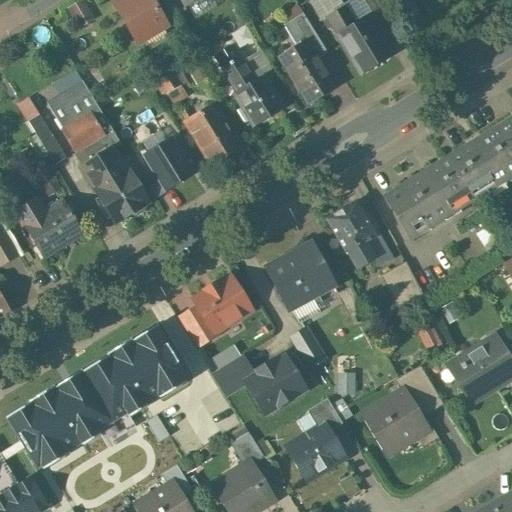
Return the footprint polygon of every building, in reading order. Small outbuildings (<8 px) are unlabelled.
[(78,0),(68,6),(78,24),(92,16),(83,0),(78,0)] [(118,0),(113,4),(136,43),(166,25),(150,0),(118,0)] [(177,0),(186,14),(211,0),(177,0)] [(338,0),(334,0),(321,8),(326,17),(343,7),(338,0)] [(326,17),(337,36),(354,25),(343,6),(343,7),(326,17)] [(302,14),(283,25),(295,46),(304,40),(315,59),(326,53),(302,14)] [(354,25),(337,36),(359,72),(388,54),(381,42),(385,39),(371,15),(354,25)] [(295,46),(277,57),(278,58),(279,58),(288,73),(287,74),(288,75),(289,74),(299,91),(298,91),(299,93),(300,92),(307,102),(305,103),(306,105),(334,87),(333,86),(332,87),(315,59),(304,40),(295,46)] [(231,47),(216,57),(223,69),(238,59),(231,47)] [(185,49),(172,57),(183,75),(196,67),(185,49)] [(238,59),(223,69),(237,92),(252,83),(238,59)] [(167,68),(163,71),(159,65),(151,69),(166,92),(178,85),(167,68)] [(237,92),(234,95),(253,126),(281,108),(262,77),(252,83),(237,92)] [(111,129),(83,83),(47,105),(62,129),(60,130),(74,152),(111,129)] [(214,105),(185,123),(210,164),(238,146),(231,133),(235,131),(229,122),(226,125),(214,105)] [(148,111),(128,123),(133,130),(153,118),(148,111)] [(65,158),(38,115),(27,122),(54,165),(65,158)] [(133,130),(133,131),(146,153),(164,141),(158,132),(161,131),(153,118),(133,130)] [(511,122),(510,119),(447,158),(472,199),(511,174),(511,122)] [(146,153),(142,156),(151,171),(164,192),(165,191),(193,174),(189,168),(194,164),(183,148),(178,151),(170,137),(164,141),(146,153)] [(124,172),(111,149),(89,162),(103,185),(94,190),(99,197),(94,200),(106,219),(111,217),(115,223),(131,213),(135,214),(143,209),(144,205),(147,203),(127,170),(124,172)] [(447,158),(384,197),(409,238),(472,199),(447,158)] [(151,171),(140,177),(154,199),(165,192),(165,191),(164,192),(151,171)] [(36,199),(15,212),(23,226),(25,225),(28,230),(46,219),(43,214),(44,213),(36,199)] [(44,213),(43,214),(46,219),(28,230),(25,225),(23,226),(42,257),(81,233),(62,202),(44,213)] [(355,202),(326,219),(345,253),(346,252),(364,242),(374,235),(366,222),(371,219),(364,209),(360,212),(355,202)] [(0,223),(0,222),(0,264),(18,254),(0,223)] [(364,242),(346,252),(356,269),(374,259),(364,242)] [(333,286),(312,247),(284,262),(282,259),(264,268),(287,310),(333,286)] [(511,250),(499,258),(505,269),(511,265),(511,250)] [(404,262),(383,273),(401,306),(421,294),(404,262)] [(230,279),(218,286),(217,284),(204,292),(205,294),(194,301),(197,307),(213,333),(216,332),(250,310),(230,279)] [(349,286),(335,294),(347,315),(360,308),(349,286)] [(0,316),(9,311),(0,297),(0,316)] [(213,333),(197,307),(179,318),(197,347),(217,334),(216,332),(213,333)] [(107,357),(83,372),(82,371),(54,387),(27,403),(28,404),(5,418),(36,469),(41,466),(43,470),(69,454),(68,452),(80,445),(81,446),(100,435),(98,432),(126,414),(128,418),(147,406),(146,404),(158,397),(159,399),(186,383),(184,379),(188,377),(157,326),(132,341),(131,339),(106,355),(107,357)] [(291,338),(309,368),(324,359),(306,330),(291,338)] [(511,369),(493,337),(454,360),(463,375),(455,379),(470,402),(511,375),(511,369)] [(245,382),(254,377),(242,358),(214,375),(226,396),(246,384),(245,382)] [(284,358),(273,365),(271,362),(257,371),(259,374),(254,377),(245,382),(246,384),(265,414),(304,390),(284,358)] [(442,405),(419,366),(393,380),(400,391),(401,391),(419,419),(442,405)] [(400,391),(363,414),(385,450),(424,427),(419,419),(401,391),(400,391)] [(325,399),(305,411),(316,429),(323,425),(327,431),(341,424),(325,399)] [(316,429),(285,447),(300,471),(319,459),(324,468),(342,456),(327,431),(323,425),(316,429)] [(247,433),(229,444),(242,465),(249,461),(250,464),(262,457),(247,433)] [(19,486),(0,455),(0,511),(37,511),(46,507),(29,480),(19,486)] [(242,465),(211,485),(228,511),(252,511),(272,500),(250,464),(249,461),(242,465)] [(175,464),(159,474),(166,485),(169,483),(179,498),(191,490),(175,464)] [(166,485),(134,504),(138,511),(189,511),(185,504),(182,503),(179,498),(169,483),(166,485)] [(511,511),(511,493),(496,503),(493,503),(490,503),(488,504),(486,506),(485,508),(484,510),(483,511),(481,511),(511,511)]
